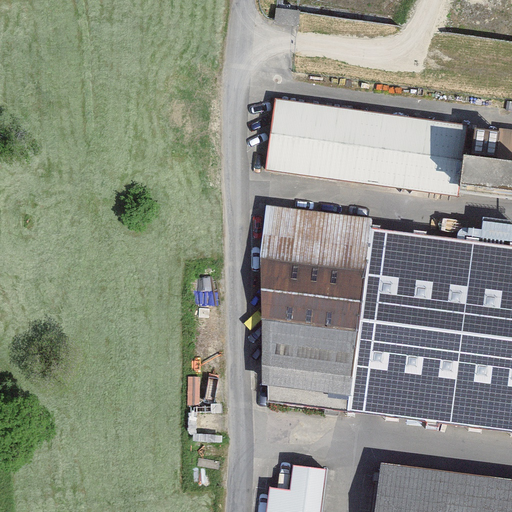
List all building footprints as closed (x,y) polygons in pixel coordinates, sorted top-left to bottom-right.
[(278,107),(269,174),(465,199),(474,131),(278,107)] [(351,412),(374,219),(266,205),(262,400),(351,412)] [(354,416),(511,433),(511,247),(374,233),(354,416)] [(315,511),(323,460),(289,455),(286,480),(267,477),(262,511),(315,511)] [(511,511),(511,484),(364,467),(358,511),(511,511)]
